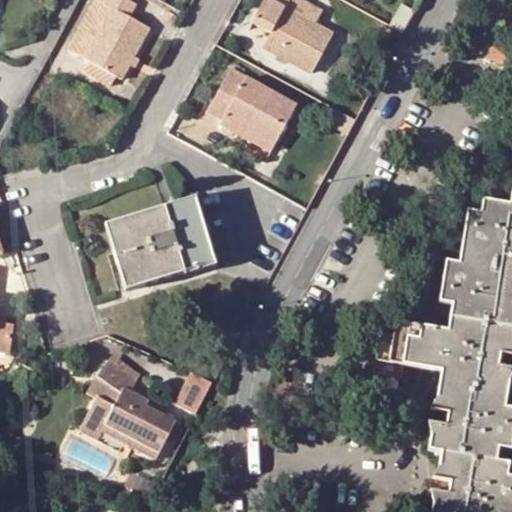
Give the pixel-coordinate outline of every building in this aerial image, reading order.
[(99,0),(95,0),(70,46),(84,55),(111,9),(99,0)] [(130,0),(99,0),(111,9),(84,55),(91,59),(84,72),(105,84),(112,71),(125,78),(151,29),(132,19),(139,5),(130,0)] [(289,0),(266,0),(254,23),(272,32),(265,47),(313,72),(333,33),(316,24),(285,8),(289,0)] [(323,10),(304,0),(289,0),(285,8),(316,24),(323,10)] [(404,3),(392,25),(404,32),(416,10),(404,3)] [(378,38),(390,44),(396,34),(383,28),(378,38)] [(509,51),(502,39),(479,53),(486,65),(509,51)] [(276,143),(296,105),(231,70),(207,112),(223,121),(225,116),(276,143)] [(272,150),(276,143),(225,116),(223,121),(221,124),(272,150)] [(511,152),(503,151),(500,176),(511,178),(511,186),(509,204),(481,200),(479,214),(466,212),(462,235),(443,232),(441,248),(459,251),(457,264),(444,262),(439,301),(450,304),(448,317),(446,331),(393,323),(391,336),(379,334),(372,374),(398,379),(401,365),(441,372),(436,397),(450,400),(447,412),(445,426),(443,440),(430,438),(428,449),(441,452),(439,465),(452,467),(450,479),(447,494),(444,507),(432,505),(431,511),(511,511),(511,477),(505,476),(507,465),(494,462),(497,446),(509,449),(511,432),(511,408),(503,407),(507,380),(495,378),(497,366),(499,353),(500,340),(511,341),(511,313),(507,312),(511,289),(511,152)] [(182,275),(212,266),(192,198),(104,224),(125,290),(181,272),(182,275)] [(0,352),(8,353),(12,324),(0,323),(0,352)] [(511,355),(511,341),(500,340),(499,353),(511,355)] [(128,389),(134,380),(109,360),(97,375),(102,380),(120,393),(114,405),(96,397),(82,422),(100,432),(104,425),(125,436),(122,443),(153,459),(173,420),(146,406),(133,399),(136,393),(128,389)] [(511,372),(511,368),(497,366),(495,378),(507,380),(511,372)] [(174,405),(193,414),(209,383),(190,374),(174,405)] [(94,395),(96,397),(114,405),(120,393),(102,380),(94,395)] [(148,400),(136,393),(133,399),(146,406),(148,400)] [(310,401),(278,395),(275,412),(287,414),(307,418),(310,401)] [(430,409),(447,412),(450,400),(436,397),(430,409)] [(427,423),(430,438),(443,440),(445,426),(427,423)] [(100,432),(122,443),(125,436),(104,425),(100,432)] [(79,435),(69,450),(99,470),(109,455),(79,435)] [(0,446),(0,452),(7,456),(13,442),(5,437),(0,446)] [(439,465),(432,477),(450,479),(452,467),(439,465)] [(136,491),(146,497),(153,482),(143,478),(136,491)] [(432,505),(444,507),(447,494),(430,491),(432,505)]
